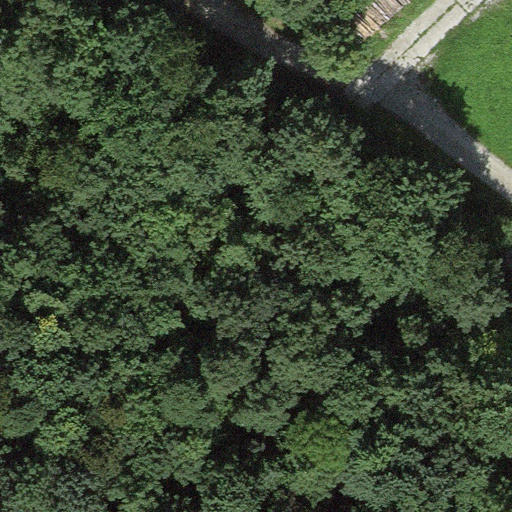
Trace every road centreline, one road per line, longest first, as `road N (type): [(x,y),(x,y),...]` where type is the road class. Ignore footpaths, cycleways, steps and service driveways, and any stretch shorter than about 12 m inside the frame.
road 1 (track): [(412,104),(148,0)]
road 2 (track): [(511,186),(412,104)]
